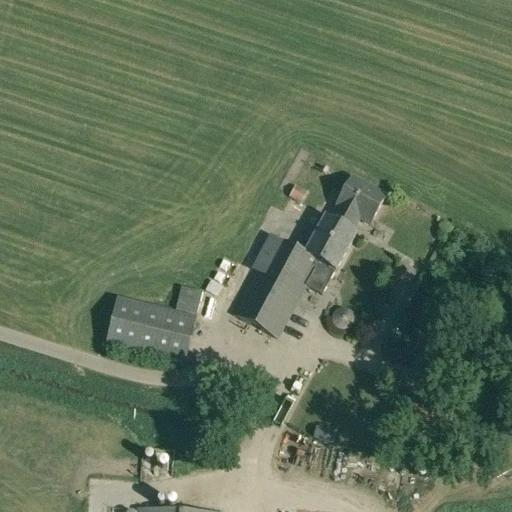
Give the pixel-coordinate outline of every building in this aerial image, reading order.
[(385,198),(352,180),(331,223),(351,234),(359,220),(370,226),(385,198)] [(355,236),(351,234),(331,223),(326,220),(306,255),(336,271),(355,236)] [(256,274),(232,317),(277,341),(305,288),(322,297),(336,271),(271,238),(252,272),(256,274)] [(184,367),(196,318),(117,301),(105,349),(184,367)] [(415,391),(398,440),(424,450),(441,401),(415,391)] [(336,433),(317,428),(313,440),(333,446),(336,433)]
